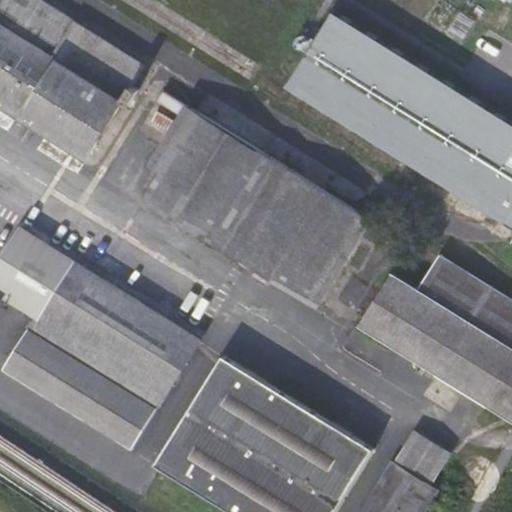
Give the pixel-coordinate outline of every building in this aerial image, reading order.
[(0,100),(88,156),(122,99),(130,104),(139,89),(131,84),(144,64),(38,0),(1,0),(0,3),(0,100)] [(511,120),(333,11),(286,87),(511,227),(511,120)] [(195,113),(144,196),(314,301),(363,218),(195,113)] [(21,228),(0,262),(0,290),(4,293),(38,314),(167,394),(200,339),(21,228)] [(399,277),(367,328),(511,416),(511,300),(446,260),(425,293),(399,277)] [(134,449),(167,394),(38,314),(5,370),(134,449)] [(226,354),(159,463),(238,511),(339,511),(378,448),(226,354)] [(422,433),(403,464),(438,486),(456,455),(422,433)] [(438,486),(403,464),(398,461),(366,511),(428,511),(443,489),(438,486)]
